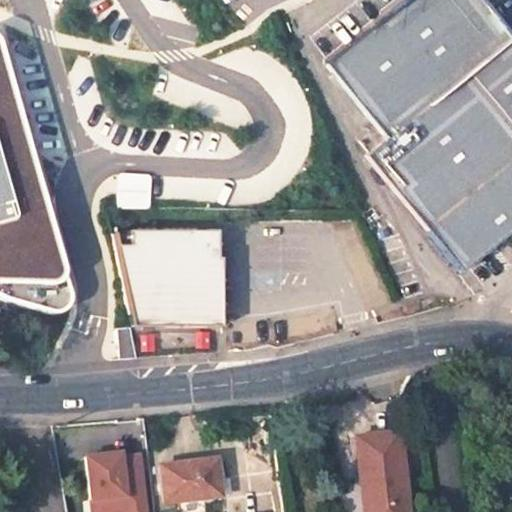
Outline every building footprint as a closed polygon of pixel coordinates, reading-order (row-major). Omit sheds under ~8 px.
[(364,156),(459,272),(511,229),(511,35),(508,39),(476,0),(403,0),(325,64),(384,139),(364,156)] [(0,298),(48,313),(58,313),(65,309),(67,296),(0,62),(0,298)] [(126,246),(112,246),(129,323),(217,324),(218,257),(215,257),(215,231),(126,231),(126,246)] [(406,511),(397,431),(354,436),(359,478),(362,478),(371,478),(372,490),(364,491),(366,511),(406,511)] [(117,453),(84,458),(91,511),(122,511),(124,511),(143,511),(136,456),(118,458),(117,453)] [(158,466),(163,502),(217,496),(213,459),(158,466)] [(362,478),(364,491),(372,490),(371,478),(362,478)]
